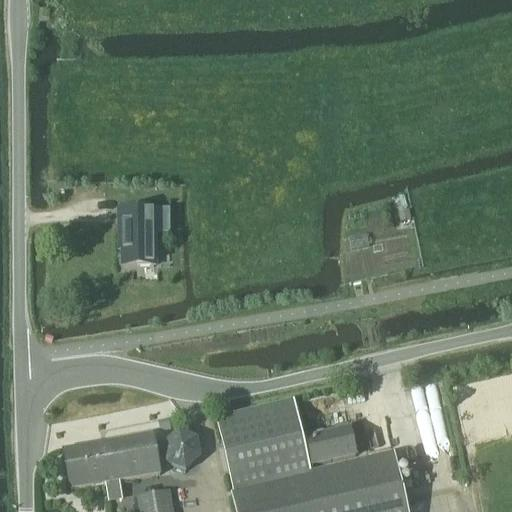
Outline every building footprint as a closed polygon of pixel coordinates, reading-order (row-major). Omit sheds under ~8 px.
[(152,213),(118,213),(118,227),(122,227),(123,270),(153,270),(153,237),(157,236),(168,236),(168,213),(156,213),(152,213)] [(405,511),(393,461),(310,481),(292,404),(215,423),(233,498),(230,498),(233,511),(405,511)] [(311,469),(354,459),(348,433),(320,439),(319,435),(305,438),(311,469)] [(200,462),(197,442),(177,434),(162,449),(165,468),(185,475),(200,462)] [(118,485),(159,478),(152,438),(63,453),(70,493),(105,487),(108,503),(121,501),(118,485)] [(137,511),(170,511),(167,495),(136,500),(137,511)]
